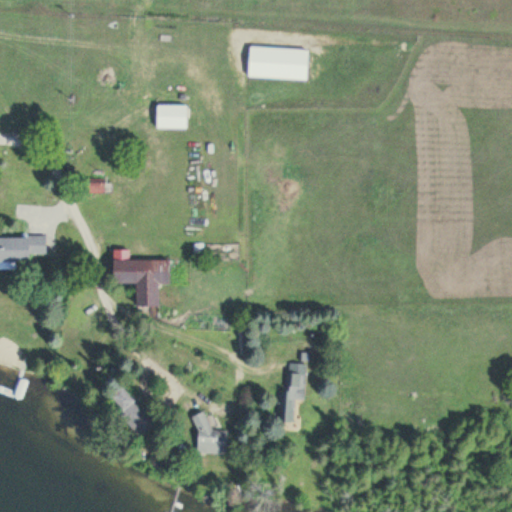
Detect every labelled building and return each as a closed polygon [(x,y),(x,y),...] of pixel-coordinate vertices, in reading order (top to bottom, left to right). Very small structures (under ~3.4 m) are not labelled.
[(187,105),(155,105),(155,129),(187,129),(187,105)] [(85,180),(85,193),(112,193),(112,180),(85,180)] [(46,254),(46,237),(0,237),(0,264),(30,264),(30,254),(46,254)] [(159,284),(170,284),(170,261),(129,261),(129,251),(114,251),(114,285),(137,285),(136,308),(159,308),(159,284)] [(305,401),(305,374),(287,374),(287,392),(277,392),(277,423),(294,423),(294,401),(305,401)] [(108,401),(142,436),(155,424),(120,389),(108,401)] [(227,455),(227,431),(208,431),(209,416),(197,415),(196,454),(227,455)]
